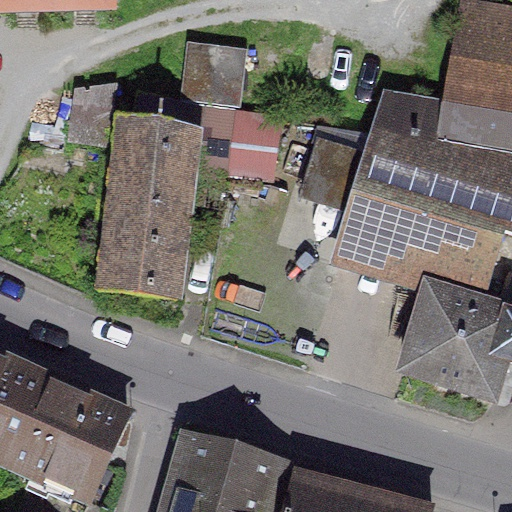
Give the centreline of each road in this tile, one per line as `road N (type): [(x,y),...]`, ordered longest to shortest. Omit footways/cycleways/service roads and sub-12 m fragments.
road 1 (secondary): [(511,478),(170,369)]
road 2 (secondary): [(170,369),(0,306)]
road 3 (residential): [(170,369),(135,511)]
